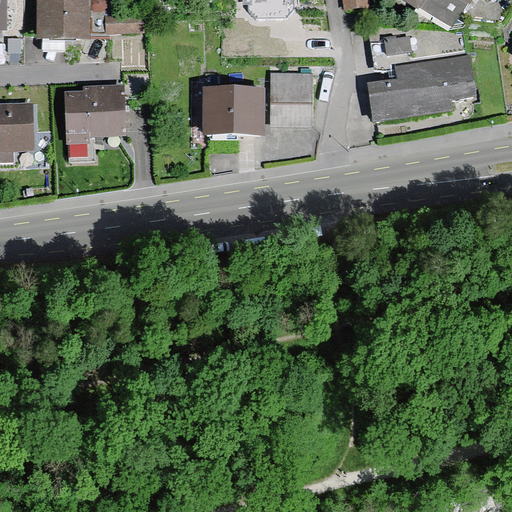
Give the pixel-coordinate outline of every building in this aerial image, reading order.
[(84,0),(85,1),(43,0),(42,54),(65,54),(65,38),(84,38),(84,34),(108,34),(108,16),(110,16),(109,0),(84,0)] [(366,0),(346,0),(347,12),(367,9),(366,0)] [(470,0),(401,0),(451,31),(463,27),(460,16),(470,0)] [(140,16),(109,17),(109,34),(140,33),(140,16)] [(393,86),(371,90),(375,123),(415,117),(414,107),(473,98),(463,31),(451,31),(380,25),(380,27),(374,28),(381,73),(390,72),(393,86)] [(312,77),(272,76),(271,126),(311,127),(312,77)] [(85,98),(66,99),(68,137),(68,144),(88,144),(87,136),(124,135),(123,97),(103,98),(103,91),(85,91),(85,98)] [(261,95),(207,95),(207,137),(261,137),(261,95)] [(2,112),(0,112),(0,163),(12,163),(12,149),(33,148),(32,111),(17,112),(17,111),(2,111),(2,112)]
